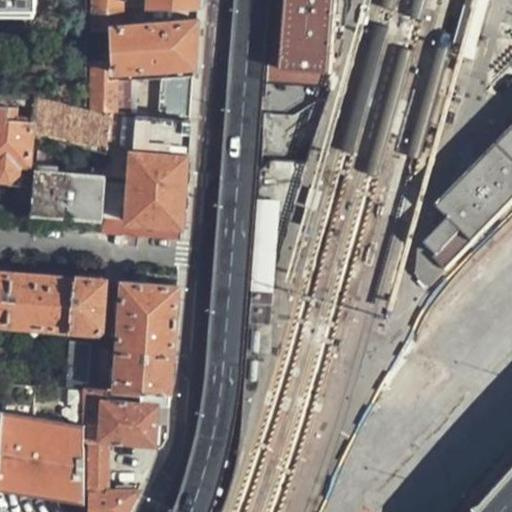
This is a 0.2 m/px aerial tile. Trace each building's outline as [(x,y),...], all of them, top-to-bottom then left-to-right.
[(90,0),(91,19),(112,19),(122,19),(122,0),(90,0)] [(291,0),(288,68),(334,72),(338,0),(291,0)] [(192,65),(195,19),(122,19),(112,19),(114,64),(154,65),(192,65)] [(103,57),(90,56),(90,100),(90,109),(107,110),(112,111),(114,76),(106,75),(107,70),(104,69),(103,57)] [(156,113),(188,115),(191,77),(158,76),(156,113)] [(0,93),(37,104),(39,87),(0,77),(0,93)] [(90,109),(90,100),(39,87),(37,104),(35,126),(104,144),(107,110),(90,109)] [(0,180),(15,183),(12,208),(28,210),(32,164),(33,154),(27,154),(30,115),(15,113),(15,103),(0,101),(0,180)] [(112,111),(107,110),(104,144),(104,147),(118,149),(120,111),(112,111)] [(131,147),(185,151),(186,135),(188,121),(133,118),(131,147)] [(511,129),(440,202),(453,214),(429,240),(441,251),(438,255),(452,267),(511,206),(511,129)] [(123,221),(129,151),(118,149),(104,147),(102,170),(98,217),(98,219),(123,221)] [(183,189),(185,155),(129,151),(123,221),(152,224),(180,226),(183,189)] [(98,217),(102,170),(32,164),(28,210),(98,217)] [(179,238),(180,226),(152,224),(151,235),(179,238)] [(0,320),(4,321),(8,272),(0,271),(0,320)] [(4,321),(68,327),(72,278),(8,272),(4,321)] [(68,327),(88,328),(97,329),(102,280),(72,278),(68,327)] [(111,386),(167,390),(169,363),(176,283),(119,279),(114,350),(96,349),(94,381),(102,382),(112,377),(111,386)] [(63,383),(83,385),(88,328),(68,327),(63,383)] [(0,431),(0,486),(45,494),(46,444),(48,382),(4,379),(0,431)] [(90,449),(92,423),(96,385),(83,385),(63,383),(48,382),(46,444),(90,449)] [(165,417),(167,390),(111,386),(96,385),(92,423),(101,423),(99,441),(108,441),(158,443),(164,430),(165,417)] [(124,511),(136,488),(105,487),(106,472),(108,441),(99,441),(101,423),(92,423),(90,449),(85,500),(83,511),(124,511)] [(45,494),(85,500),(90,449),(46,444),(45,494)]
